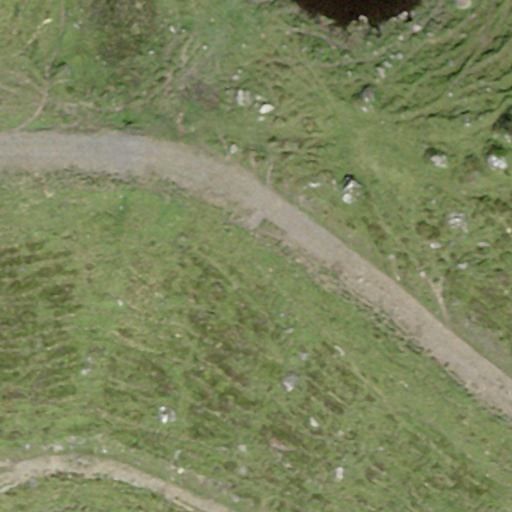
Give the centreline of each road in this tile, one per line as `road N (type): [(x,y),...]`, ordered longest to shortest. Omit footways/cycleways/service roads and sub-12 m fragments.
road 1 (track): [(511,395),(228,184),(157,155),(0,150)]
road 2 (track): [(219,511),(104,464),(26,467),(0,480)]
